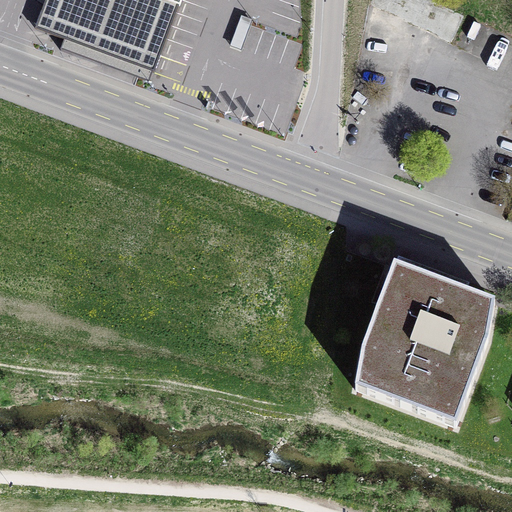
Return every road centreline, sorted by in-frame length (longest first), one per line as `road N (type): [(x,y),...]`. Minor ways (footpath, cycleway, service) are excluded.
road 1 (primary): [(314,183),(0,65)]
road 2 (primary): [(511,257),(314,183)]
road 3 (residential): [(328,0),(314,183)]
